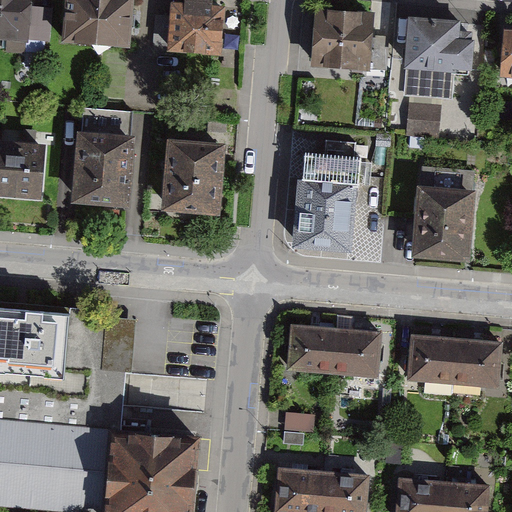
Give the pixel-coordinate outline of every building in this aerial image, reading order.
[(25,0),(0,0),(0,40),(22,42),(25,0)] [(128,0),(55,0),(51,43),(124,49),(128,0)] [(223,2),(196,0),(166,0),(163,54),(219,58),(223,2)] [(377,16),(317,11),(312,69),(373,74),(377,16)] [(463,24),(410,20),(405,97),(411,98),(443,100),(454,100),(455,74),(475,75),(477,43),(462,42),(463,24)] [(511,31),(507,31),(502,80),(511,81),(511,31)] [(443,100),(411,98),(408,137),(441,139),(443,100)] [(131,137),(70,131),(62,201),(123,208),(131,137)] [(0,195),(35,199),(40,141),(0,137),(0,195)] [(219,145),(159,139),(152,211),(212,217),(219,145)] [(301,160),(293,253),(353,258),(361,165),(301,160)] [(479,195),(420,190),(414,262),(473,267),(479,195)] [(102,318),(0,310),(0,372),(98,380),(102,318)] [(380,332),(333,328),(286,324),(281,371),(328,375),(375,380),(380,332)] [(498,388),(502,342),(408,335),(404,380),(498,388)] [(92,511),(99,430),(0,421),(0,508),(45,511),(92,511)] [(183,511),(190,438),(99,430),(92,511),(183,511)] [(276,471),(272,511),(369,511),(372,477),(276,471)] [(486,511),(489,486),(442,482),(395,478),(391,511),(486,511)]
